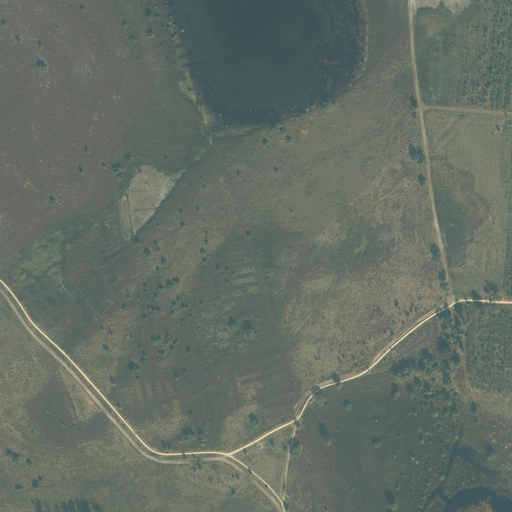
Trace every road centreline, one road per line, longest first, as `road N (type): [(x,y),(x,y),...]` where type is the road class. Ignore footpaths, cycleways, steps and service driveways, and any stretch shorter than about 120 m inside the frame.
road 1 (track): [(0,290),(141,453),(176,462),(217,458)]
road 2 (track): [(451,304),(417,108)]
road 3 (track): [(298,418),(313,390),(358,373),(451,304)]
